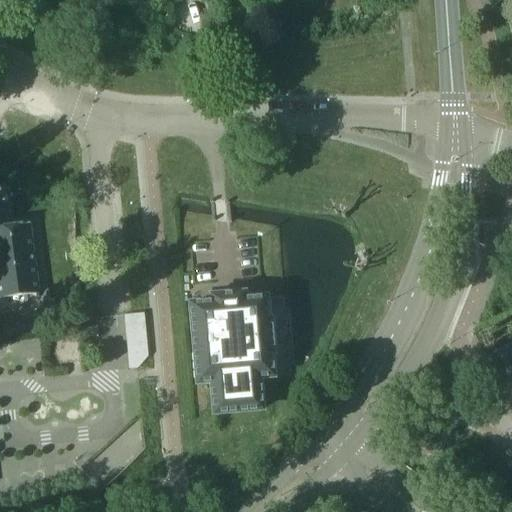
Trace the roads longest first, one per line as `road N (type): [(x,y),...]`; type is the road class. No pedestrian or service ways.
road 1 (residential): [(0,67),(97,113),(413,122),(456,134)]
road 2 (tertiary): [(342,453),(407,370),(429,327),(461,222),(466,170),(456,134)]
road 3 (tertiary): [(456,134),(398,322),(321,434)]
road 4 (tertiary): [(456,134),(446,0)]
